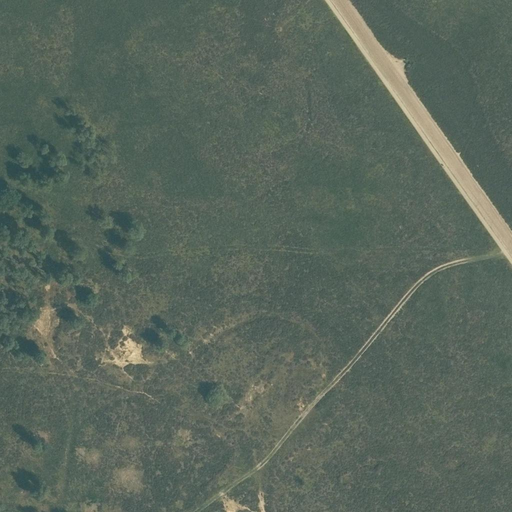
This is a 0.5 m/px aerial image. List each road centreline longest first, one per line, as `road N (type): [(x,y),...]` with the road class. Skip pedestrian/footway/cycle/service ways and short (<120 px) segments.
road 1 (track): [(511,252),(426,275),(258,470)]
road 2 (track): [(338,0),(511,243)]
